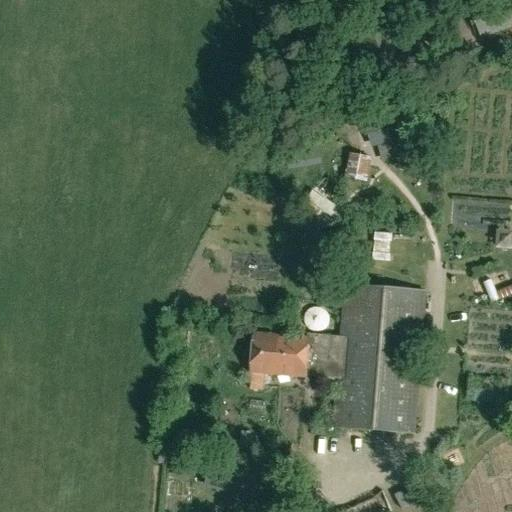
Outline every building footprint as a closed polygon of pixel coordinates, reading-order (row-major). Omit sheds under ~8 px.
[(434,0),(381,0),(391,22),(435,2),(434,0)] [(511,27),(511,0),(495,0),(471,9),(481,38),(511,27)] [(387,26),(379,29),(344,45),(361,85),(404,66),(387,26)] [(371,148),(411,137),(404,112),(364,122),(371,148)] [(381,232),(380,259),(396,260),(397,232),(381,232)] [(252,374),(305,377),(306,377),(339,380),(336,428),(415,435),(426,292),(346,286),(343,336),(308,334),(308,339),(254,336),(252,374)] [(507,303),(511,300),(511,286),(502,291),(507,303)] [(358,511),(399,511),(396,500),(358,511)]
